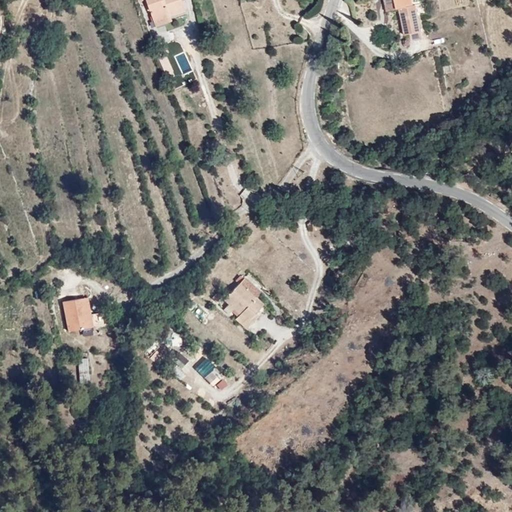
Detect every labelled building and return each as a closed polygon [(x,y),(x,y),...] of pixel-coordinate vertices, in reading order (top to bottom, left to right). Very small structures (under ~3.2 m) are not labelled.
[(140,0),(141,2),(148,0),(156,23),(173,17),(189,12),(184,0),(140,0)] [(395,9),(393,0),(384,0),(386,11),(395,9)] [(398,8),(404,35),(420,32),(414,5),(412,5),(411,0),(393,0),(395,9),(398,8)] [(175,22),(173,17),(156,23),(159,28),(175,22)] [(184,51),(174,55),(182,73),(192,68),(184,51)] [(250,200),(254,192),(245,187),(241,195),(250,200)] [(235,285),(238,288),(254,302),(259,296),(241,279),(235,285)] [(254,302),(238,288),(230,297),(224,303),(229,307),(224,313),(229,318),(234,313),(240,318),(248,325),(254,318),(263,309),(254,302)] [(87,297),(81,299),(84,317),(90,315),(87,297)] [(84,317),(81,299),(63,303),(68,332),(93,328),(90,315),(84,317)] [(90,315),(93,328),(105,325),(104,313),(90,315)] [(248,325),(240,318),(236,323),(247,333),(258,321),(254,318),(248,325)] [(221,360),(217,363),(228,373),(232,369),(221,360)] [(90,382),(89,370),(79,370),(80,382),(90,382)] [(213,372),(205,377),(212,386),(219,381),(213,372)]
